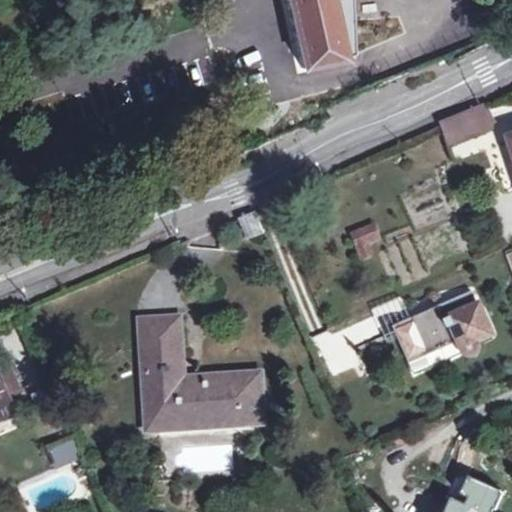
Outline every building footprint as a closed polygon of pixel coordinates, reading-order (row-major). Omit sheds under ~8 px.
[(346,47),(334,0),(286,0),(303,68),(348,57),(346,47)] [(363,0),(334,0),(346,47),(374,40),(363,0)] [(500,127),(491,103),(442,121),(452,145),(500,127)] [(265,232),(256,213),(239,220),(248,240),(265,232)] [(373,256),(368,244),(379,239),(374,227),(353,237),(363,260),(373,256)] [(404,337),(415,362),(461,342),(466,354),(467,355),(472,359),(479,358),(483,351),(481,343),(494,337),(476,297),(459,304),(458,302),(446,307),(450,315),(443,318),(441,315),(423,323),(425,326),(418,329),(417,326),(402,333),(404,337)] [(185,386),(184,378),(181,319),(141,320),(142,354),(147,353),(149,408),(162,408),(163,431),(200,429),(200,424),(265,421),(261,374),(199,377),(199,386),(185,386)] [(415,362),(404,337),(401,338),(418,377),(466,354),(461,342),(415,362)] [(199,386),(199,377),(184,378),(185,386),(199,386)] [(0,424),(13,418),(0,386),(0,424)] [(162,408),(149,408),(145,408),(146,431),(163,431),(162,408)] [(65,409),(50,415),(66,450),(80,443),(65,409)] [(0,424),(0,437),(30,424),(25,413),(13,418),(0,424)] [(446,511),(502,511),(508,499),(471,484),(462,503),(452,499),(446,511)]
